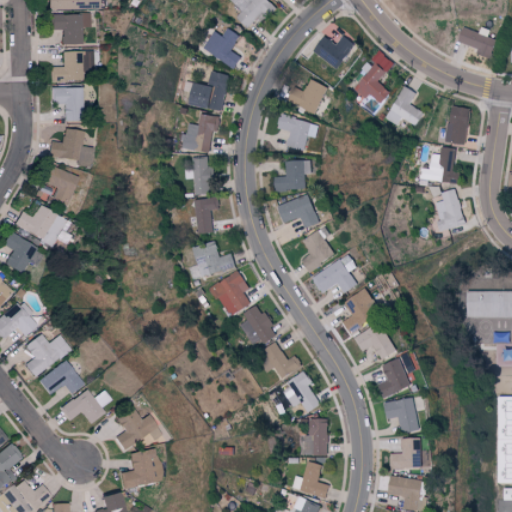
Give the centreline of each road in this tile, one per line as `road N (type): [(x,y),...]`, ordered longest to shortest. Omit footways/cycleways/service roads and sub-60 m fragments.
road 1 (residential): [(358,511),(365,440),(349,384),(271,260),(251,199),(251,141),(267,91),(287,54),(342,0)]
road 2 (residential): [(0,192),(25,133),(21,0)]
road 3 (residential): [(511,94),(439,73),(388,32),(364,0)]
road 4 (residential): [(509,94),(493,190),(494,217),(511,240)]
